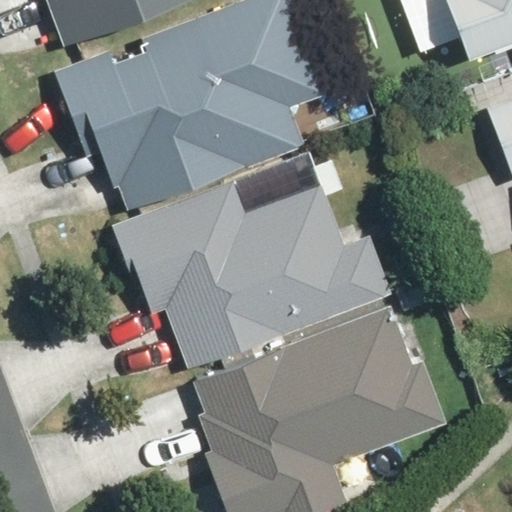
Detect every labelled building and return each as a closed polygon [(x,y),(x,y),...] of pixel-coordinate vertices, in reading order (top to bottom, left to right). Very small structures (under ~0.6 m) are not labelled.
[(52,0),(66,39),(177,0),(52,0)] [(292,102),(324,90),(290,0),(230,0),(57,63),(76,114),(92,108),(126,201),(305,137),(292,102)] [(511,0),(449,0),(470,53),(511,35),(511,0)] [(511,88),(486,98),(511,170),(511,88)] [(238,172),(115,217),(130,259),(136,257),(155,308),(167,304),(187,358),(388,284),(367,227),(347,234),(327,180),(251,208),(238,172)] [(335,458),(451,419),(428,349),(421,352),(403,300),(188,372),(235,511),(283,511),(346,491),(335,458)]
